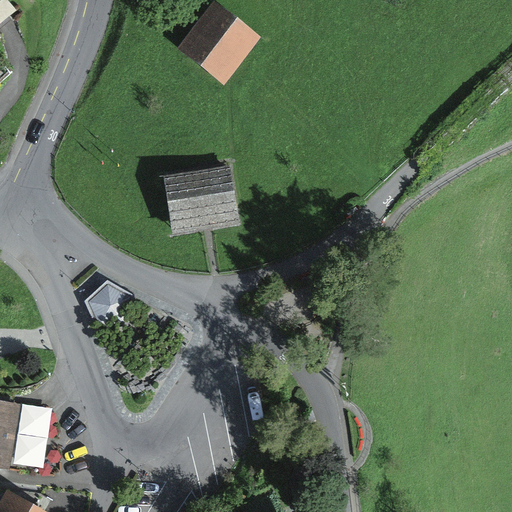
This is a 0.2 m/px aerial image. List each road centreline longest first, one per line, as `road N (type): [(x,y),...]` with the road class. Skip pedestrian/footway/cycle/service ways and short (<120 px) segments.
road 1 (tertiary): [(18,197),(17,238),(47,273),(103,420),(124,454)]
road 2 (unclassified): [(224,311),(269,337),(317,383),(332,426),(342,511)]
road 3 (unclassified): [(18,197),(45,207),(116,263),(224,311)]
road 4 (tertiary): [(95,0),(18,197)]
road 5 (unclassified): [(124,454),(162,434),(214,350),(224,311)]
